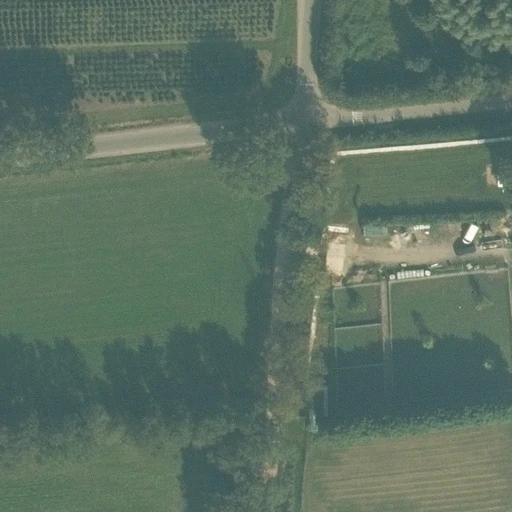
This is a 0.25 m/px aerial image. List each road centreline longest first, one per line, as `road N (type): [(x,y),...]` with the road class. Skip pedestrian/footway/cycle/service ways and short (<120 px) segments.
road 1 (track): [(300,123),(267,511)]
road 2 (unclassified): [(300,123),(0,156)]
road 3 (unclassified): [(300,123),(511,100)]
road 4 (unclassified): [(300,123),(310,0)]
